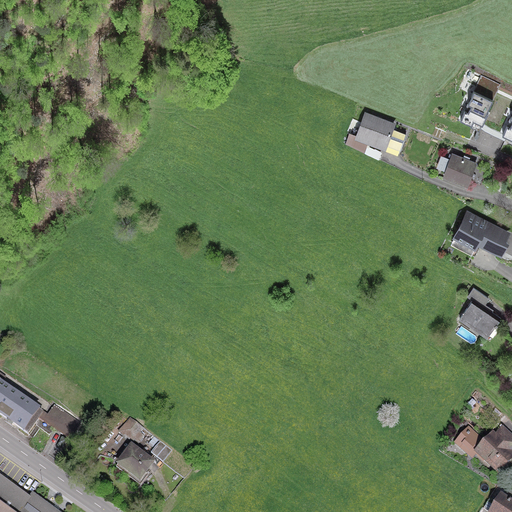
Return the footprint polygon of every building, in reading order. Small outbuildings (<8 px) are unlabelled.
[(496,98),(475,88),(461,118),(482,128),(496,98)] [(364,114),(356,137),(366,141),(368,138),(399,150),(405,134),(391,129),(393,125),(364,114)] [(366,141),(356,137),(349,134),(346,144),(363,153),(368,141),(366,141)] [(445,171),(443,176),(466,185),(469,179),(480,183),(486,169),(451,155),(449,160),(442,157),(440,157),(438,162),(439,164),(437,168),(445,171)] [(467,213),(454,239),(473,249),(478,241),(501,253),(506,244),(500,241),(505,232),(467,213)] [(486,297),(472,288),(467,297),(472,300),(459,319),(470,327),(472,324),(488,335),(494,326),(495,327),(497,325),(496,324),(499,318),(481,305),(486,297)] [(0,415),(22,431),(33,416),(38,419),(68,440),(79,424),(78,424),(53,407),(47,417),(42,413),(41,414),(0,385),(0,381),(2,378),(0,376),(0,415)] [(142,429),(129,420),(118,433),(131,443),(133,441),(137,445),(143,437),(139,434),(142,429)] [(506,454),(511,447),(511,438),(502,429),(493,439),(491,437),(485,444),(468,429),(461,437),(463,439),(459,443),(469,453),(472,450),(498,473),(511,458),(506,454)] [(171,451),(159,442),(150,454),(162,463),(171,451)] [(151,464),(128,446),(123,452),(126,454),(115,468),(125,476),(127,473),(138,481),(151,464)] [(0,511),(55,511),(32,494),(29,498),(0,477),(0,511)] [(511,511),(511,504),(500,497),(491,511),(511,511)]
